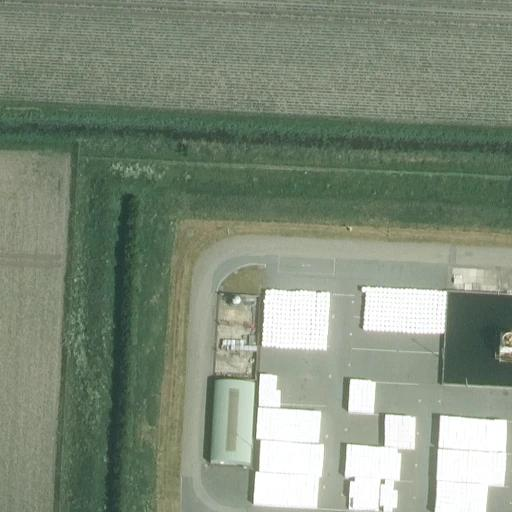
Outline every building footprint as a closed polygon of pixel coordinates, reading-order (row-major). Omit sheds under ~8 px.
[(326,343),(326,289),(267,289),(266,343),(326,343)] [(421,480),(423,382),(354,380),(351,477),(358,477),(357,510),(393,510),(393,479),(421,480)] [(252,465),(256,386),(215,384),(211,463),(252,465)] [(263,394),(258,503),(322,506),(324,463),(316,462),(318,405),(275,403),(276,389),(268,389),(268,394),(263,394)] [(440,511),(510,511),(511,458),(511,450),(442,449),(440,511)]
